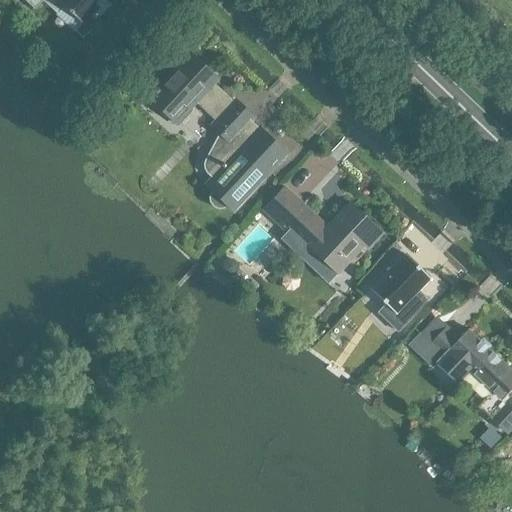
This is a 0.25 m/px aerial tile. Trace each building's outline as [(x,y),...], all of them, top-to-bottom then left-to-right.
[(109,5),(104,1),(105,0),(23,0),(34,10),(42,1),(57,15),(61,10),(67,10),(82,25),(83,24),(83,23),(91,15),(95,20),(109,5)] [(234,212),(266,177),(287,154),(250,121),(253,118),(235,102),(231,106),(211,87),(217,80),(189,55),(148,99),(177,126),(191,111),(190,110),(196,104),(216,122),(212,127),(220,134),(206,161),(204,165),(205,170),(207,174),(213,179),(206,186),(212,191),(210,195),(209,199),(210,203),(213,207),(216,209),(221,210),(225,209),(229,206),(234,212)] [(382,234),(348,202),(326,226),(284,187),(262,210),(283,230),(287,225),(308,245),(307,246),(337,274),(364,245),(369,249),(382,234)] [(405,254),(370,290),(385,305),(378,313),(397,332),(424,304),(423,303),(416,296),(419,293),(417,291),(418,291),(430,279),(405,254)] [(221,267),(221,268),(221,269),(221,270),(221,271),(222,271),(222,272),(222,273),(223,273),(223,274),(224,274),(225,275),(226,276),(227,276),(228,276),(229,276),(230,276),(231,276),(232,276),(233,276),(234,275),(235,275),(235,274),(236,274),(236,273),(237,273),(237,272),(238,271),(238,270),(238,269),(239,268),(238,267),(238,266),(238,265),(238,264),(237,263),(236,262),(236,261),(235,261),(235,260),(234,260),(233,260),(233,259),(232,259),(231,259),(230,259),(229,259),(228,259),(227,259),(226,260),(225,260),(224,261),(223,261),(223,262),(222,263),(222,264),(221,265),(221,266),(221,267)] [(422,333),(414,341),(415,342),(422,335),(431,344),(444,356),(437,364),(438,364),(441,361),(462,380),(458,384),(459,384),(464,379),(492,350),(489,348),(492,346),(484,339),(482,341),(470,329),(461,339),(448,326),(432,343),(422,333)] [(511,369),(492,350),(464,379),(485,399),(483,402),(479,406),(504,430),(511,421),(511,369)] [(491,426),(481,438),(492,449),(503,437),(491,426)]
